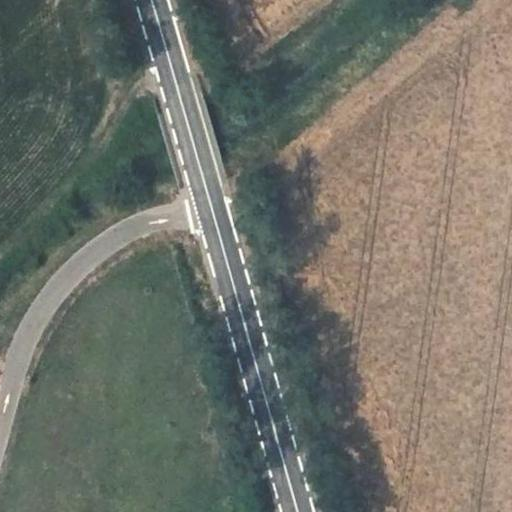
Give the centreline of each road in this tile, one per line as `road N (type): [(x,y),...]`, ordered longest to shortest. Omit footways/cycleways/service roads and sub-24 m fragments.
road 1 (residential): [(0,421),(44,305),(78,269),(118,239),(207,206)]
road 2 (secondary): [(207,206),(297,511)]
road 3 (secondary): [(152,0),(207,206)]
